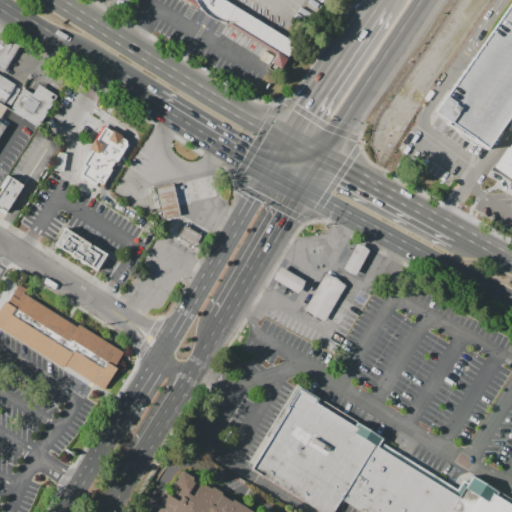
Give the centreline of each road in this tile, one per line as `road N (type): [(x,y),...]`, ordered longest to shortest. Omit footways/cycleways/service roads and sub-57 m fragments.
road 1 (primary): [(291,139),(56,0)]
road 2 (primary): [(300,185),(478,281)]
road 3 (secondary): [(271,168),(169,338)]
road 4 (primary): [(0,1),(157,98)]
road 5 (trunk): [(382,1),(291,139)]
road 6 (trunk): [(321,154),(409,25)]
road 7 (secondary): [(221,318),(300,185)]
road 8 (residential): [(133,318),(0,239)]
road 9 (primary): [(441,222),(321,154)]
road 10 (primary): [(157,98),(271,168)]
